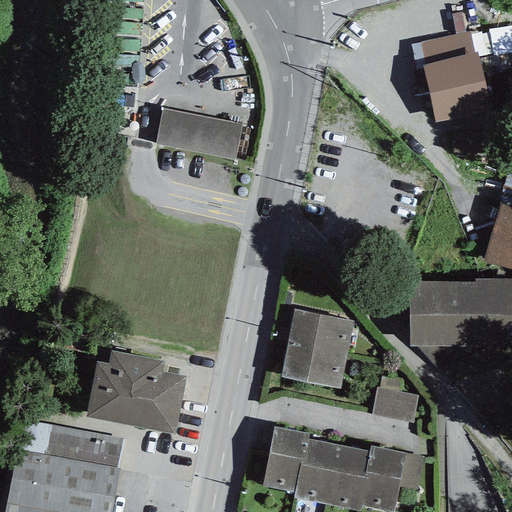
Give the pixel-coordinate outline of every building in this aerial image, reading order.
[(479,28),(422,42),(428,66),(485,53),(479,28)] [(476,55),(428,66),(439,119),(487,109),(476,55)] [(234,159),(241,125),(161,110),(154,143),(234,159)] [(484,152),(484,132),(454,131),(454,151),(484,152)] [(511,206),(511,161),(499,203),(511,206)] [(511,206),(499,203),(482,261),(511,270),(511,206)] [(474,283),(409,284),(409,346),(416,346),(453,346),(511,345),(511,279),(474,280),(474,283)] [(294,310),(287,344),(345,357),(353,322),(294,310)] [(338,389),(345,357),(287,344),(280,377),(338,389)] [(453,366),(453,346),(416,346),(440,372),(453,366)] [(164,362),(110,351),(107,364),(97,362),(85,416),(173,435),(186,377),(162,372),(164,362)] [(418,396),(376,389),(371,415),(413,422),(418,396)] [(116,511),(130,439),(28,421),(12,511),(116,511)] [(309,434),(273,427),(262,486),(294,493),(300,462),(303,463),(308,440),(309,434)] [(340,446),(308,440),(303,463),(300,462),(294,493),(293,498),(328,505),(340,446)] [(369,452),(340,446),(328,505),(360,511),(361,506),(367,476),(364,476),(369,452)] [(370,447),(369,452),(364,476),(367,476),(361,506),(390,511),(392,511),(405,454),(370,447)]
